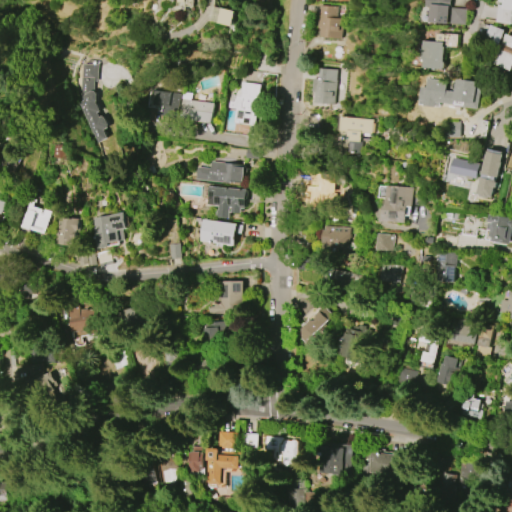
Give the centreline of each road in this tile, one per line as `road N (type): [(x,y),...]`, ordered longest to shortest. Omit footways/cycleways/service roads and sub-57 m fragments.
road 1 (residential): [(511,456),(274,411),(181,404),(0,445)]
road 2 (residential): [(274,411),(282,150),(297,0)]
road 3 (residential): [(278,266),(99,278),(0,253)]
road 4 (residential): [(25,442),(3,392),(2,345),(15,308)]
road 5 (residential): [(153,130),(282,150)]
